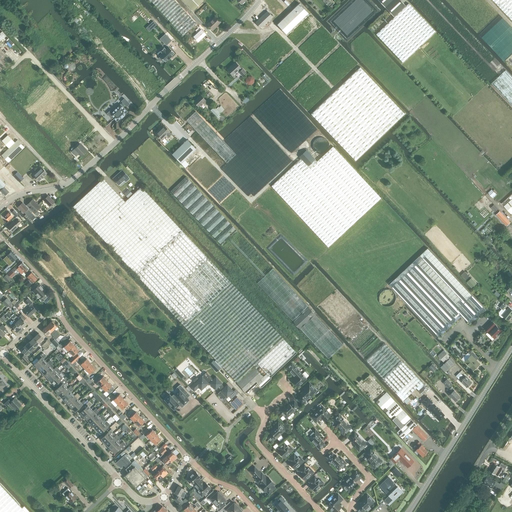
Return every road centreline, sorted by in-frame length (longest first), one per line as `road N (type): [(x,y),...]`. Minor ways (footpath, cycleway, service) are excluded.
road 1 (residential): [(0,208),(17,194),(64,184),(259,0)]
road 2 (tertiary): [(408,511),(511,347)]
road 3 (residential): [(187,456),(59,313)]
road 4 (residential): [(119,481),(1,353)]
road 5 (residential): [(266,414),(259,443),(320,511)]
